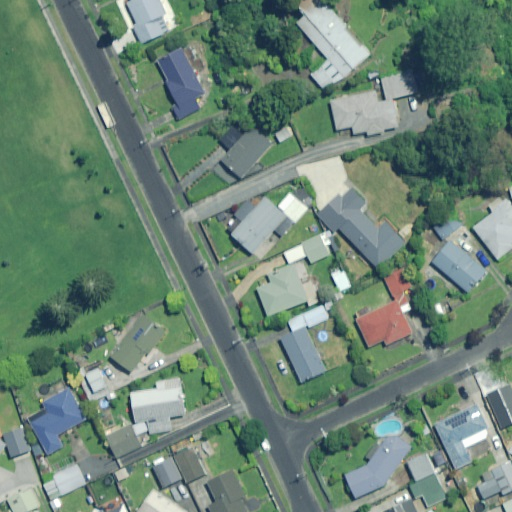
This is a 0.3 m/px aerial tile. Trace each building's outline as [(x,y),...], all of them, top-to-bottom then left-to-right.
[(166,15),(159,0),(131,0),(132,1),(127,3),(136,24),(133,26),(141,45),(170,32),(163,17),(166,15)] [(352,71),(370,56),(323,0),(321,0),(304,14),(309,19),(300,27),(328,61),(311,76),(324,91),(337,80),(338,82),(352,71)] [(182,49),(157,62),(167,81),(165,82),(176,105),(172,107),(179,121),(202,109),(196,99),(205,95),(182,49)] [(418,94),(413,70),(381,77),(387,102),(378,104),(376,91),(330,101),(337,131),(352,128),(354,135),(367,132),(368,136),(399,129),(393,99),(418,94)] [(273,145),(253,126),(242,138),(233,130),(222,142),(231,150),(221,161),(241,180),(273,145)] [(367,204),(352,189),(342,198),(339,195),(317,216),(334,234),(339,229),(378,270),(406,243),(386,221),(379,228),(361,209),(367,204)] [(295,224),(308,210),(290,194),(277,208),(266,198),(256,209),(248,202),(226,226),(234,233),(232,235),(253,254),(275,230),(283,238),(295,224)] [(511,207),(506,200),(491,212),(492,214),(473,229),(498,260),(511,248),(511,207)] [(462,226),(450,212),(432,227),(443,241),(462,226)] [(330,245),(324,233),(284,253),(289,265),(307,256),(311,264),(330,255),(325,247),(330,245)] [(486,272),(450,242),(432,263),(468,294),(486,272)] [(268,317),(309,301),(300,279),(307,276),(302,263),(266,276),(267,281),(259,284),(260,287),(257,288),(268,317)] [(403,292),(412,288),(403,269),(383,278),(392,297),(394,302),(356,319),(369,348),(384,342),(386,346),(413,334),(404,313),(411,310),(403,292)] [(351,287),(342,270),(331,276),(340,293),(351,287)] [(445,316),(439,304),(430,309),(436,320),(445,316)] [(328,320),(321,306),(287,322),(293,334),(281,339),(302,384),(327,372),(307,329),(328,320)] [(166,333),(142,315),(111,357),(132,373),(147,353),(149,355),(160,341),(166,333)] [(107,388),(100,370),(88,375),(95,393),(107,388)] [(184,416),(179,379),(157,382),(158,391),(131,394),(135,423),(147,422),(149,434),(170,432),(168,418),(184,416)] [(511,423),(511,382),(490,392),(504,426),(511,423)] [(86,420),(69,389),(42,403),(48,414),(30,424),(48,456),(63,447),(57,436),(86,420)] [(474,462),(466,448),(491,435),(476,404),(451,417),(433,426),(455,471),(474,462)] [(139,448),(128,425),(105,436),(116,459),(139,448)] [(30,452),(22,429),(3,435),(11,458),(30,452)] [(366,458),(371,461),(368,466),(345,476),(355,498),(384,486),(412,448),(391,433),(383,444),(379,440),(366,458)] [(183,480),(185,485),(206,475),(190,443),(169,454),(171,456),(183,480)] [(415,483),(436,473),(425,449),(404,459),(415,483)] [(50,501),(85,486),(72,455),(45,467),(50,478),(42,481),(50,501)] [(183,480),(171,456),(151,466),(163,490),(183,480)] [(492,471),(495,477),(477,486),(484,501),(502,492),(504,496),(511,491),(511,468),(509,463),(492,471)] [(247,511),(233,472),(208,481),(216,503),(209,506),(211,511),(247,511)] [(436,473),(415,483),(409,486),(418,505),(424,502),(427,508),(448,498),(436,473)] [(115,501),(109,481),(88,487),(94,507),(115,501)] [(29,511),(39,508),(31,489),(7,500),(12,511),(29,511)] [(184,511),(154,490),(138,511),(184,511)] [(417,511),(411,499),(383,511),(417,511)] [(511,511),(511,499),(502,504),(506,511),(511,511)]
